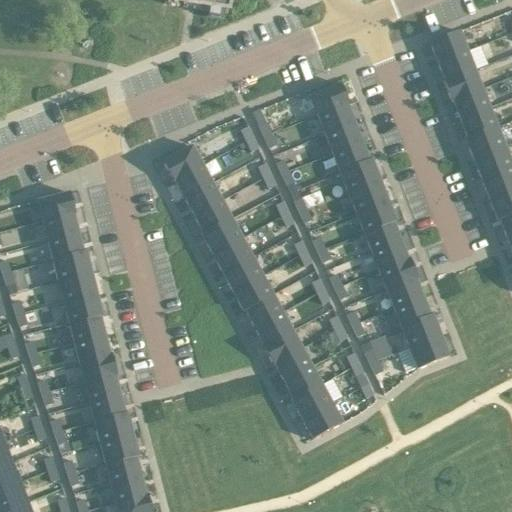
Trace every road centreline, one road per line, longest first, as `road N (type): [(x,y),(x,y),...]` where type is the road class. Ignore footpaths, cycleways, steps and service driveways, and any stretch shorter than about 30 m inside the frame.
road 1 (residential): [(104,123),(362,21)]
road 2 (residential): [(104,123),(169,388)]
road 3 (residential): [(463,262),(369,18)]
